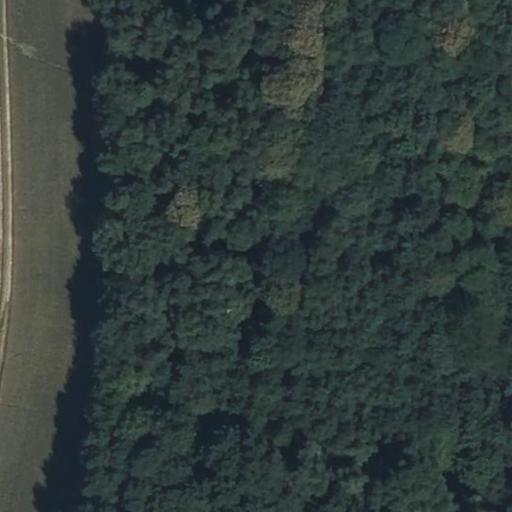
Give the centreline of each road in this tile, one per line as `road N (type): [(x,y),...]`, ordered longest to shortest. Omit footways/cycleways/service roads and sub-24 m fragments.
road 1 (track): [(253,0),(256,225),(236,339),(189,454),(179,511)]
road 2 (track): [(492,511),(505,0)]
